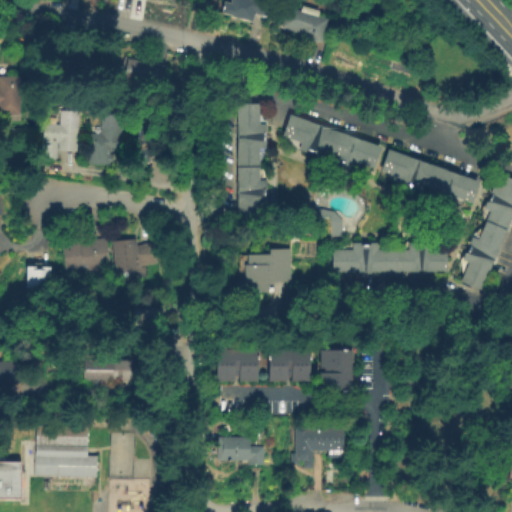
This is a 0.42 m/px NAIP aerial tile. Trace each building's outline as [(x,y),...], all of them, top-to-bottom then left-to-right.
[(251,25),(218,16),(222,4),(228,5),(229,0),(245,0),(270,7),(266,19),(253,16),(251,25)] [(319,44),(278,30),(285,9),(298,14),(300,7),(317,13),(316,18),(327,22),(319,44)] [(95,81),(58,78),(60,55),(97,58),(95,81)] [(165,69),(161,88),(121,80),(125,60),(165,69)] [(19,116),(0,116),(0,78),(18,78),(19,116)] [(233,214),(235,107),(260,107),(260,127),(265,127),(264,153),(257,153),(257,171),(263,172),(263,203),(258,203),(257,214),(233,214)] [(74,154),(55,154),(54,161),(39,161),(40,126),(56,127),(57,112),(75,113),(74,154)] [(85,166),(87,134),(97,135),(98,116),(120,117),(118,146),(109,145),(108,167),(85,166)] [(372,172),(356,166),(354,171),(335,164),(337,159),(310,150),(308,156),(295,152),(298,145),(280,139),(287,117),(380,149),(372,172)] [(136,158),(137,120),(164,121),(162,159),(136,158)] [(471,206),(454,201),(452,204),(435,199),(437,194),(408,185),(406,190),(390,184),(392,177),(378,172),(385,151),(479,183),(471,206)] [(511,215),(478,291),(457,282),(466,264),(459,261),(469,238),(475,241),(488,213),(482,210),(492,187),(497,189),(503,177),(511,181),(511,215)] [(103,239),(106,269),(98,270),(99,276),(86,278),(85,270),(62,273),(59,247),(87,243),(87,241),(103,239)] [(114,278),(110,244),(133,241),(134,247),(153,244),(155,265),(136,267),(137,275),(114,278)] [(444,273),(331,274),(331,251),(349,251),(349,245),(376,245),(376,251),(404,251),(404,244),(433,244),(433,250),(444,250),(444,273)] [(287,283),(269,284),(270,295),(247,296),(246,284),(241,284),(240,268),(245,268),(245,258),(267,257),(266,251),(286,250),(287,283)] [(48,268),(47,291),(23,290),(24,268),(31,268),(31,263),(40,263),(40,268),(48,268)] [(159,335),(130,335),(130,304),(159,304),(159,335)] [(307,383),(289,383),(289,377),(285,377),(285,382),(265,382),(265,350),(306,349),(307,383)] [(256,383),(236,383),(236,376),(231,376),(231,382),(214,382),(215,350),(256,351),(256,383)] [(350,394),(317,394),(317,375),(322,375),(322,369),(317,369),(317,351),(350,352),(350,394)] [(125,383),(75,382),(76,357),(126,357),(125,383)] [(18,383),(0,382),(0,362),(18,363),(18,383)] [(94,479),(32,477),(33,422),(85,424),(84,457),(94,457),(94,479)] [(314,427),(315,452),(310,452),(311,470),(300,470),(300,462),(297,462),(297,466),(288,466),(287,454),(292,454),(291,427),(314,427)] [(342,458),(325,458),(325,452),(315,452),(314,427),(341,427),(342,458)] [(262,467),(247,467),(246,460),(216,460),(215,438),(248,438),(248,448),(262,448),(262,467)] [(0,511),(0,463),(18,464),(18,501),(0,501),(0,511)]
